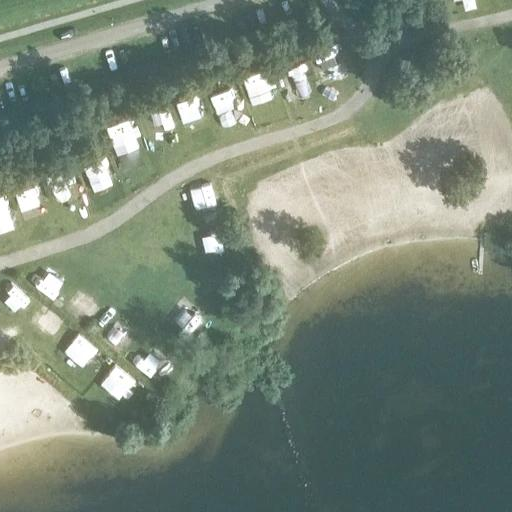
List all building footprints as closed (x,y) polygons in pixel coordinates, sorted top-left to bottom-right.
[(315,65),(337,60),(335,48),(312,53),(315,65)] [(297,61),(279,65),(283,87),(302,83),(297,61)] [(239,78),(245,100),(270,93),(264,71),(239,78)] [(175,110),(201,100),(198,91),(172,100),(175,110)] [(142,133),(159,130),(155,109),(138,112),(142,133)] [(111,155),(132,151),(126,122),(105,126),(111,155)] [(98,181),(91,160),(73,167),(80,187),(98,181)] [(119,167),(121,180),(134,177),(132,164),(119,167)] [(48,196),(71,189),(65,169),(42,176),(48,196)] [(183,185),(189,205),(210,199),(204,178),(183,185)] [(19,209),(38,203),(31,182),(13,188),(19,209)] [(198,249),(219,246),(216,226),(195,229),(198,249)] [(188,291),(207,304),(218,289),(199,276),(188,291)] [(7,277),(0,285),(0,300),(8,308),(22,291),(7,277)] [(35,303),(20,320),(38,336),(53,318),(35,303)] [(181,306),(164,319),(178,338),(195,326),(181,306)] [(108,348),(121,326),(106,317),(93,339),(108,348)] [(69,334),(58,356),(84,370),(96,349),(69,334)] [(138,375),(146,356),(129,348),(121,368),(138,375)] [(93,385),(113,397),(125,375),(106,364),(93,385)]
